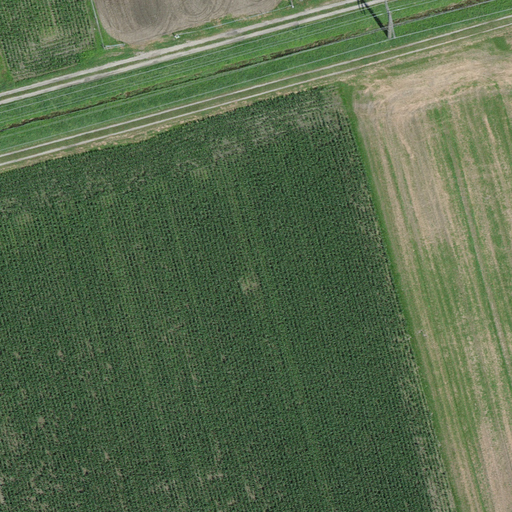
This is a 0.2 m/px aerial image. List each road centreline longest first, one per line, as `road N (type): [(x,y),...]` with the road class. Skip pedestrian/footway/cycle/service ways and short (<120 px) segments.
road 1 (track): [(0,157),(511,19)]
road 2 (track): [(0,99),(371,0)]
